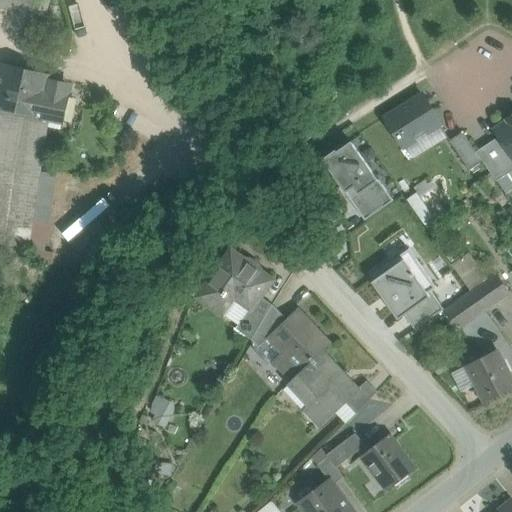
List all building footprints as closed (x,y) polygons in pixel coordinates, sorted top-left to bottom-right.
[(0,0),(0,8),(16,12),(18,0),(0,0)] [(18,0),(16,12),(31,16),(33,5),(34,0),(18,0)] [(34,0),(33,5),(49,9),(50,0),(34,0)] [(33,5),(31,16),(46,19),(49,9),(33,5)] [(50,74),(1,63),(0,67),(0,82),(4,83),(0,103),(0,109),(48,120),(62,123),(69,87),(48,83),(50,74)] [(423,95),(386,118),(404,147),(441,124),(423,95)] [(48,120),(0,109),(0,136),(45,147),(48,120)] [(499,137),(511,156),(511,116),(507,120),(509,121),(495,131),(499,137)] [(469,171),(483,162),(476,152),(463,132),(449,141),(469,171)] [(45,147),(0,136),(0,163),(42,170),(45,147)] [(476,152),(483,162),(496,182),(511,171),(511,156),(499,137),(476,152)] [(379,181),(351,142),(337,152),(336,150),(322,160),(341,186),(346,193),(353,188),(359,195),(379,181)] [(0,163),(0,243),(29,248),(42,170),(0,163)] [(379,181),(359,195),(353,188),(346,193),(365,221),(393,201),(385,189),(379,181)] [(237,215),(223,199),(213,229),(223,234),(237,215)] [(274,282),(233,252),(200,297),(217,310),(228,296),(250,312),(252,313),(263,298),(274,282)] [(484,284),(486,282),(467,255),(453,265),(472,293),(484,284)] [(419,280),(404,259),(376,279),(387,295),(390,293),(405,315),(431,297),(419,280)] [(486,282),(484,284),(497,302),(510,293),(497,275),(486,282)] [(484,284),(472,293),(485,311),(497,302),(484,284)] [(472,293),(459,302),(471,320),(485,311),(472,293)] [(263,298),(252,313),(250,312),(237,329),(252,340),(273,305),(263,298)] [(459,302),(445,311),(458,329),(471,320),(459,302)] [(273,305),(252,340),(260,349),(268,340),(280,328),(269,315),(274,306),(273,305)] [(287,321),(274,306),(269,315),(280,328),(287,321)] [(280,328),(268,340),(282,355),(273,363),(290,382),(324,351),(331,343),(299,308),(287,321),(280,328)] [(290,382),(288,385),(307,406),(303,411),(319,429),(350,401),(361,391),(360,390),(324,351),(290,382)] [(511,380),(497,351),(465,367),(475,386),(478,384),(486,402),(511,388),(511,380)] [(368,382),(360,390),(361,391),(350,401),(359,411),(377,392),(368,382)] [(356,432),(326,454),(328,456),(336,467),(365,446),(356,432)] [(388,434),(361,455),(388,489),(415,468),(388,434)] [(314,460),(318,465),(328,456),(326,454),(325,452),(314,460)] [(336,467),(328,456),(318,465),(329,480),(330,480),(334,485),(344,477),(336,467)] [(329,480),(317,489),(319,492),(301,505),(306,511),(354,511),(334,485),(330,480),(329,480)] [(301,505),(319,492),(317,489),(299,503),(301,505)] [(511,511),(511,500),(497,511),(511,511)] [(281,511),(272,501),(262,509),(263,511),(281,511)]
